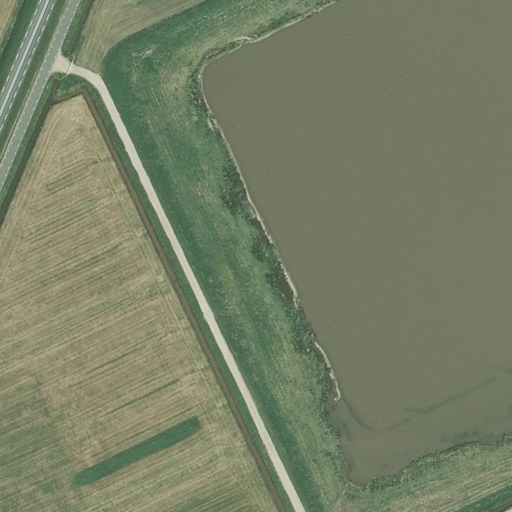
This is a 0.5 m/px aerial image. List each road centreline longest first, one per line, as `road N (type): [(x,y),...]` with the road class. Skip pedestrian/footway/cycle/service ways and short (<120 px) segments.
road 1 (track): [(300,511),(106,98),(91,78),(50,59)]
road 2 (unclassified): [(0,178),(74,0)]
road 3 (primary): [(0,113),(47,0)]
